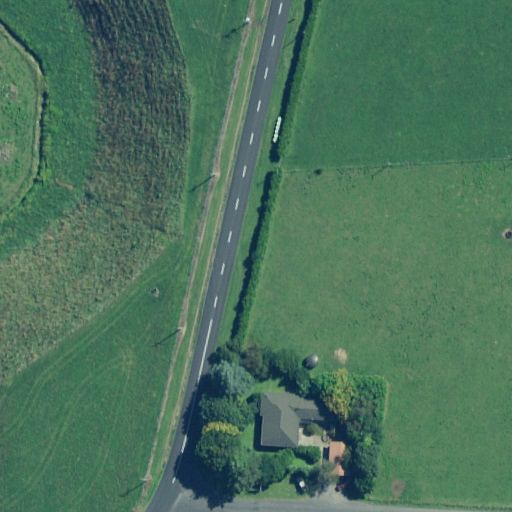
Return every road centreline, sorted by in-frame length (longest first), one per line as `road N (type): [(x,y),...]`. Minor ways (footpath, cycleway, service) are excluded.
road 1 (unclassified): [(279,0),(166,498)]
road 2 (unclassified): [(379,511),(166,498)]
